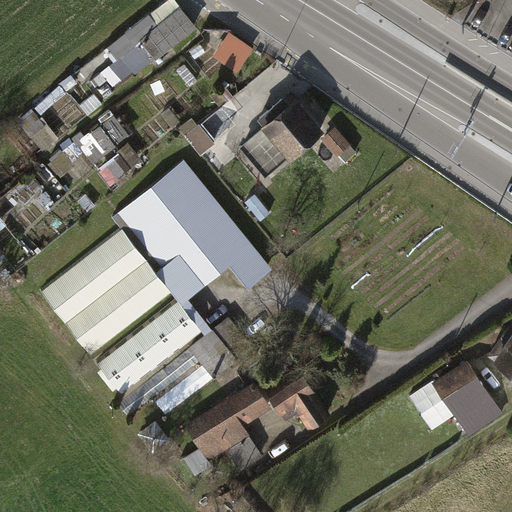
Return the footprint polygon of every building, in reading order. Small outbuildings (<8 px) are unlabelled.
[(169,0),(104,46),(126,78),(201,26),(182,0),(169,0)] [(231,29),(215,54),(241,70),(257,44),(231,29)] [(323,133),(296,100),(238,147),(261,175),(283,157),(288,162),(323,133)] [(204,150),(240,121),(225,103),(190,132),(204,150)] [(78,138),(95,160),(119,142),(102,119),(78,138)] [(131,141),(102,166),(114,181),(144,156),(131,141)] [(43,285),(90,351),(176,292),(182,301),(97,360),(119,392),(191,342),(213,374),(237,357),(193,293),(234,264),(249,286),(273,270),(193,156),(120,206),(132,223),(43,285)] [(511,335),(495,364),(511,373),(511,335)] [(500,415),(465,361),(433,383),(470,433),(500,415)] [(254,382),(185,425),(205,457),(246,432),(240,423),(270,405),(280,422),(294,413),(304,428),(326,415),(302,375),(264,398),(254,382)]
